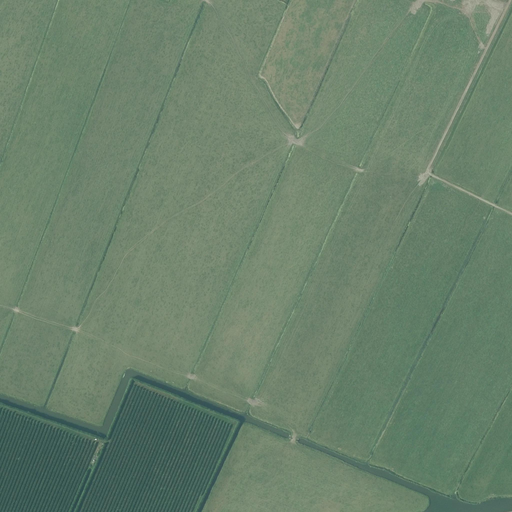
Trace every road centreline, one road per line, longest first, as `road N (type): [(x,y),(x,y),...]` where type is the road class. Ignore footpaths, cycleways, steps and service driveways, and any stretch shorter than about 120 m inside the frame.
road 1 (track): [(315,398),(302,424),(0,304)]
road 2 (track): [(204,0),(220,14),(292,139),(360,172),(427,174)]
road 3 (track): [(510,0),(427,174)]
road 4 (track): [(302,424),(290,447),(406,511)]
